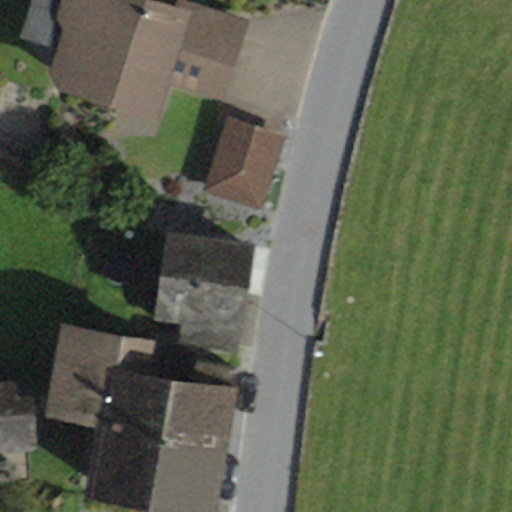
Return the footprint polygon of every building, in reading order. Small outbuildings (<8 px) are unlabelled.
[(206,89),(215,60),(228,64),(241,23),(182,4),(179,13),(137,0),(39,0),(32,26),(69,38),(59,67),(66,79),(152,107),(163,74),(206,89)] [(46,62),(59,67),(69,38),(32,26),(27,39),(46,62)] [(206,89),(219,93),(228,64),(215,60),(206,89)] [(231,122),(210,187),(258,202),(279,138),(231,122)] [(185,312),(182,335),(234,346),(248,246),(173,234),(162,309),(185,312)] [(107,413),(114,371),(141,376),(149,342),(67,328),(54,403),(107,413)] [(200,360),(195,385),(141,376),(114,371),(107,413),(96,483),(208,503),(233,366),(200,360)] [(0,387),(0,441),(29,441),(27,386),(0,387)]
